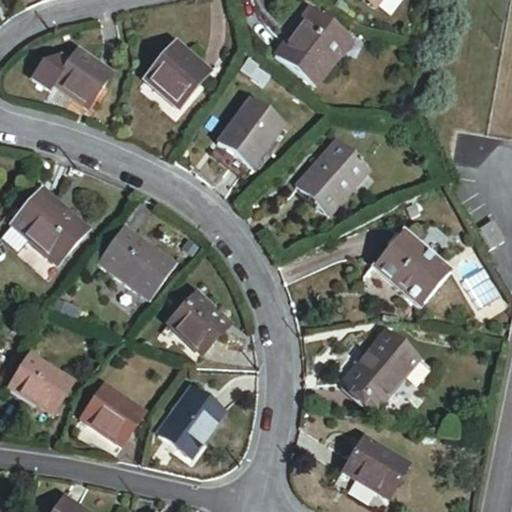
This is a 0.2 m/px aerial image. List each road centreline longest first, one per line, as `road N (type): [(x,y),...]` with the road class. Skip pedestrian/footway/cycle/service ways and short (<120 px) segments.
road 1 (residential): [(253,511),(277,412),(267,319),(235,244),(179,194),(92,152),(0,125)]
road 2 (residential): [(221,511),(0,466)]
road 3 (residential): [(0,46),(54,12),(113,0)]
